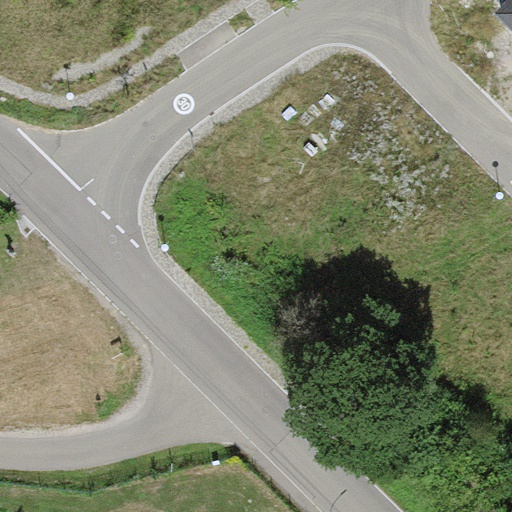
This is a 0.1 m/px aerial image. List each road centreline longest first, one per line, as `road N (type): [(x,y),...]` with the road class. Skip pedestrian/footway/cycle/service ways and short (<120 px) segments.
road 1 (residential): [(72,225),(141,135),(357,0)]
road 2 (unclassified): [(219,374),(162,426),(114,450),(0,449)]
road 3 (residential): [(511,160),(365,0)]
road 4 (tertiary): [(219,374),(72,225)]
road 5 (tertiary): [(356,511),(219,374)]
